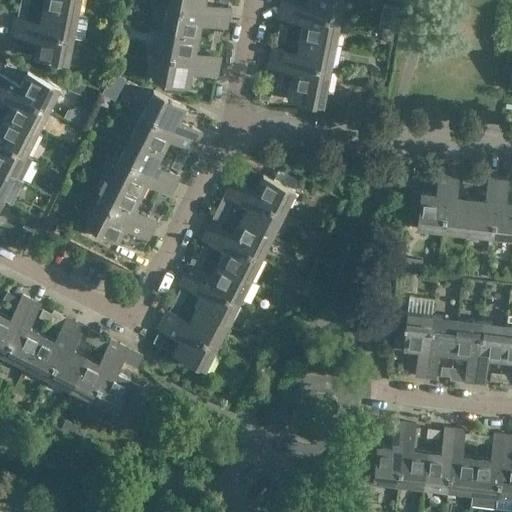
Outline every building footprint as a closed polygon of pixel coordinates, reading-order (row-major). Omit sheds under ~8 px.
[(43,0),(43,5),(75,11),(77,0),(43,0)] [(168,0),(168,5),(229,17),(231,7),(220,5),(205,3),(205,0),(168,0)] [(280,0),(279,8),(350,21),(341,19),(343,10),(340,9),(341,0),(307,0),(307,3),(293,0),(280,0)] [(28,4),(21,2),(19,12),(26,13),(28,4)] [(386,28),(393,29),(397,7),(381,4),(377,26),(383,27),(386,28)] [(13,24),(74,36),(84,38),(88,14),(75,11),(43,5),(40,21),(26,18),(15,15),(13,24)] [(166,30),(198,36),(201,22),(216,25),(216,26),(227,28),(229,17),(168,5),(163,29),(166,30)] [(333,43),(336,29),(348,31),(350,21),(279,8),(277,18),(290,20),(290,19),(304,22),(301,37),(333,43)] [(280,22),(278,33),(286,34),(288,23),(280,22)] [(74,36),(13,24),(11,37),(22,39),(22,38),(36,41),(33,57),(66,63),(69,47),(72,48),(74,36)] [(391,41),(393,29),(386,28),(383,27),(382,34),(386,40),(391,41)] [(198,36),(166,30),(163,45),(160,44),(158,53),(219,65),(221,55),(210,53),(210,54),(195,51),(198,36)] [(215,30),(213,40),(221,41),(223,31),(215,30)] [(286,34),(278,33),(276,42),(284,44),(286,34)] [(272,45),(270,56),(332,68),(333,59),(330,58),(333,43),(301,37),(298,51),(285,48),(272,45)] [(219,51),(221,41),(213,40),(211,50),(219,51)] [(217,76),(219,65),(158,53),(156,64),(158,65),(156,80),(188,86),(191,71),(206,73),(206,74),(217,76)] [(293,70),(288,98),(323,105),(326,93),(326,92),(324,91),(327,77),(330,77),(332,68),(270,56),(268,66),(280,68),(293,70)] [(0,84),(49,109),(53,100),(56,100),(61,90),(60,87),(28,71),(21,85),(8,78),(0,74),(0,84)] [(279,73),(270,71),(269,82),(277,83),(279,73)] [(71,79),(68,89),(82,94),(85,84),(71,79)] [(5,114),(35,130),(41,118),(44,119),(49,109),(0,84),(0,97),(11,103),(5,114)] [(143,111),(198,139),(203,131),(193,126),(192,126),(179,120),(186,106),(157,91),(150,105),(147,104),(143,111)] [(140,123),(134,135),(163,150),(170,137),(183,144),(183,145),(193,150),(198,139),(143,111),(138,122),(140,123)] [(0,139),(27,153),(31,146),(28,144),(35,130),(5,114),(0,125),(0,139)] [(163,150),(134,135),(127,149),(124,148),(120,156),(176,184),(180,175),(170,170),(169,171),(156,164),(163,150)] [(27,153),(0,139),(0,167),(13,174),(19,162),(22,163),(27,153)] [(181,148),(176,157),(184,161),(188,152),(181,148)] [(118,167),(111,180),(141,195),(147,182),(160,189),(170,195),(176,184),(120,156),(115,166),(118,167)] [(250,168),(243,165),(242,164),(238,173),(245,177),(250,168)] [(0,195),(5,198),(9,190),(6,188),(13,174),(0,167),(0,195)] [(450,168),(439,167),(438,178),(436,193),(423,191),(421,191),(412,190),(409,210),(414,211),(413,218),(412,225),(417,226),(417,227),(418,227),(419,224),(432,226),(432,229),(443,230),(450,168)] [(459,181),(460,173),(460,169),(450,168),(443,230),(453,231),(453,228),(468,230),(472,197),(457,195),(458,181),(459,181)] [(481,234),(492,236),(500,174),(487,173),(486,184),(487,184),(485,199),(472,197),(468,230),(481,232),(481,234)] [(233,175),(229,184),(285,213),(289,204),(286,203),(293,189),(264,174),(257,188),(243,181),(243,180),(233,175)] [(483,175),(474,174),(473,183),(482,184),(483,175)] [(511,234),(511,202),(506,201),(507,186),(508,186),(509,175),(500,174),(492,236),(502,237),(502,234),(511,234)] [(133,209),(141,195),(111,180),(109,178),(97,201),(153,229),(158,220),(147,215),(147,216),(133,209)] [(285,213),(229,184),(224,194),(234,199),(248,206),(241,218),(271,233),(277,221),(280,223),(285,213)] [(222,198),(218,207),(228,212),(232,203),(222,198)] [(148,239),(153,229),(97,201),(93,210),(95,211),(88,225),(118,240),(125,226),(138,233),(138,234),(148,239)] [(163,208),(160,206),(153,202),(149,211),(159,216),(163,208)] [(218,207),(213,215),(223,220),(228,212),(218,207)] [(47,218),(46,217),(43,224),(54,230),(57,223),(52,220),(47,218)] [(211,220),(207,228),(262,256),(266,249),(263,247),(271,233),(241,218),(234,233),(221,226),(221,225),(211,220)] [(257,267),(262,256),(207,228),(202,239),(212,244),(212,243),(225,250),(219,263),(248,278),(254,265),(257,267)] [(201,266),(206,256),(198,252),(195,251),(190,261),(201,266)] [(188,264),(184,273),(239,301),(251,279),(248,278),(219,263),(212,277),(198,270),(199,270),(188,264)] [(239,301),(184,273),(179,283),(189,288),(203,295),(196,307),(226,322),(232,310),(234,311),(239,301)] [(0,352),(4,355),(32,300),(22,294),(16,306),(10,318),(0,313),(0,352)] [(13,356),(28,364),(43,334),(29,327),(35,314),(36,314),(41,304),(32,300),(4,355),(12,359),(13,356)] [(166,308),(161,317),(217,346),(222,337),(219,335),(226,322),(196,307),(189,321),(176,314),(166,308)] [(57,325),(62,315),(53,310),(52,313),(48,320),(57,325)] [(415,375),(426,376),(434,314),(398,310),(394,345),(403,346),(403,347),(419,349),(417,363),(415,375)] [(442,315),(434,314),(426,376),(436,377),(438,364),(437,364),(439,351),(454,352),(458,320),(442,318),(442,315)] [(511,314),(509,314),(507,325),(503,358),(511,359),(511,314)] [(38,372),(49,377),(77,322),(66,316),(60,328),(61,328),(55,340),(43,334),(28,364),(40,369),(38,372)] [(217,346),(161,317),(156,327),(159,329),(153,341),(161,345),(168,332),(180,338),(173,352),(203,367),(210,354),(213,355),(217,346)] [(465,381),(476,382),(483,320),(471,318),(471,321),(458,320),(454,352),(468,354),(467,369),(466,369),(465,381)] [(492,321),(483,320),(476,382),(485,383),(487,371),(486,370),(488,356),(503,358),(507,325),(492,324),(492,321)] [(73,386),(88,356),(73,349),(79,336),(80,336),(85,326),(77,322),(49,377),(57,381),(58,378),(73,386)] [(260,327),(255,336),(262,339),(266,330),(260,327)] [(94,343),(97,336),(87,331),(84,337),(94,343)] [(86,403),(91,406),(122,344),(111,338),(99,332),(97,336),(94,343),(106,349),(99,362),(88,356),(73,386),(84,391),(83,394),(89,397),(86,403)] [(124,358),(130,347),(122,344),(91,406),(92,406),(95,400),(100,402),(101,400),(115,407),(114,409),(115,410),(119,401),(138,410),(149,389),(130,380),(131,378),(130,377),(117,371),(123,360),(124,358)] [(134,350),(129,361),(137,365),(139,360),(142,354),(136,351),(134,350)] [(452,375),(460,376),(461,369),(452,368),(452,375)] [(510,386),(511,374),(501,373),(500,385),(510,386)] [(395,420),(395,424),(394,431),(394,432),(393,446),(378,444),(373,480),(374,480),(375,477),(389,479),(388,482),(398,483),(406,421),(395,420)] [(398,483),(399,483),(408,484),(409,481),(423,483),(422,486),(424,486),(428,450),(413,449),(415,435),(419,436),(421,427),(416,426),(417,423),(406,421),(398,483)] [(424,486),(448,489),(455,427),(445,426),(444,438),(443,452),(428,450),(424,486)] [(458,487),(472,489),(473,489),(477,456),(462,454),(464,441),(466,428),(455,427),(448,489),(458,490),(458,487)] [(477,456),(473,489),(472,489),(472,492),(471,504),(495,506),(496,495),(497,495),(505,433),(494,432),(492,444),(493,444),(491,458),(477,456)] [(470,442),(478,443),(479,434),(471,433),(470,442)] [(511,433),(505,433),(497,495),(498,495),(496,506),(511,507),(511,460),(511,461),(511,454),(511,433)] [(488,435),(479,434),(478,443),(487,444),(488,435)]
